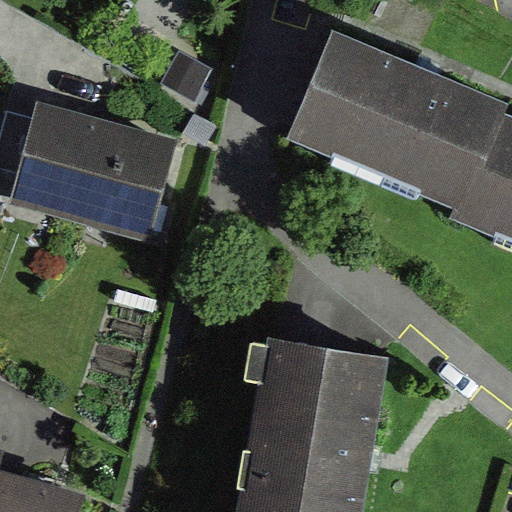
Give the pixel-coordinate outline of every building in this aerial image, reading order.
[(503,111),(342,45),(297,153),(459,219),(499,120),(503,111)] [(157,241),(179,148),(33,114),(11,206),(157,241)] [(511,124),(499,120),(459,219),(454,230),(511,253),(511,124)] [(360,511),(382,363),(271,346),(246,511),(360,511)] [(78,511),(81,500),(0,468),(0,511),(78,511)]
